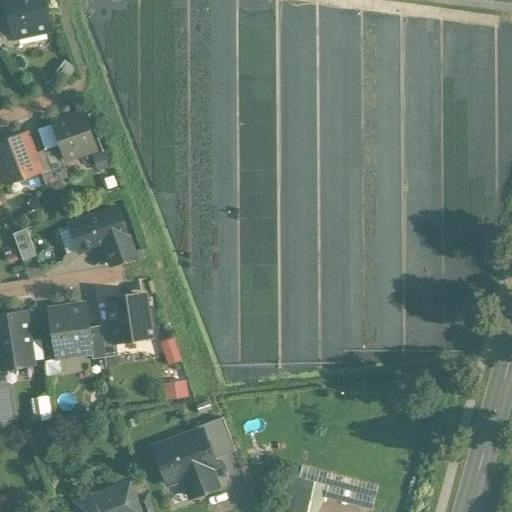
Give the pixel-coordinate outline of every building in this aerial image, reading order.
[(5,0),(0,0),(0,37),(13,34),(5,0)] [(44,0),(5,0),(13,34),(14,38),(51,30),(44,0)] [(66,59),(56,72),(66,80),(76,67),(66,59)] [(52,124),(53,125),(60,144),(66,160),(96,149),(83,113),(52,124)] [(56,146),(60,144),(53,125),(38,130),(45,150),(56,146)] [(26,134),(0,143),(0,164),(8,184),(40,172),(34,154),(26,134)] [(68,178),(56,146),(45,150),(57,182),(68,178)] [(45,150),(34,154),(46,186),(57,182),(45,150)] [(108,150),(95,155),(100,170),(114,165),(108,150)] [(117,208),(69,225),(79,252),(104,243),(127,234),(117,208)] [(27,231),(14,235),(23,261),(36,257),(27,231)] [(127,234),(104,243),(112,265),(135,257),(127,234)] [(112,282),(112,294),(144,292),(143,280),(112,282)] [(144,295),(109,300),(112,324),(115,342),(116,342),(150,337),(144,295)] [(85,304),(49,309),(56,358),(91,353),(92,353),(88,328),(85,304)] [(25,313),(0,316),(0,369),(33,364),(25,313)] [(112,324),(100,326),(105,358),(118,356),(116,342),(115,342),(112,324)] [(100,326),(88,328),(92,353),(91,353),(92,359),(105,358),(100,326)] [(41,334),(30,336),(33,361),(45,359),(41,334)] [(176,337),(162,341),(167,364),(181,361),(176,337)] [(186,378),(163,382),(166,399),(189,395),(186,378)] [(122,401),(124,401),(126,401),(127,400),(129,399),(129,397),(129,395),(128,393),(126,391),(124,391),(122,391),(120,392),(119,394),(119,396),(119,398),(120,400),(122,401)] [(48,396),(33,398),(35,416),(50,414),(48,396)] [(223,418),(199,427),(200,430),(213,460),(236,451),(223,418)] [(44,428),(36,432),(41,441),(48,437),(44,428)] [(200,430),(154,447),(168,484),(183,479),(190,497),(218,487),(211,468),(215,466),(213,460),(200,430)] [(274,442),(242,445),(243,461),(276,459),(274,442)] [(299,478),(327,485),(330,472),(303,464),(299,478)] [(299,478),(294,497),(285,495),(283,509),(293,511),(314,511),(317,499),(323,501),(327,485),(299,478)] [(130,481),(74,502),(77,511),(141,511),(135,497),(130,481)] [(13,490),(0,494),(0,502),(4,511),(19,506),(13,490)] [(156,511),(149,492),(135,497),(141,511),(156,511)] [(406,511),(404,502),(382,508),(382,511),(406,511)]
